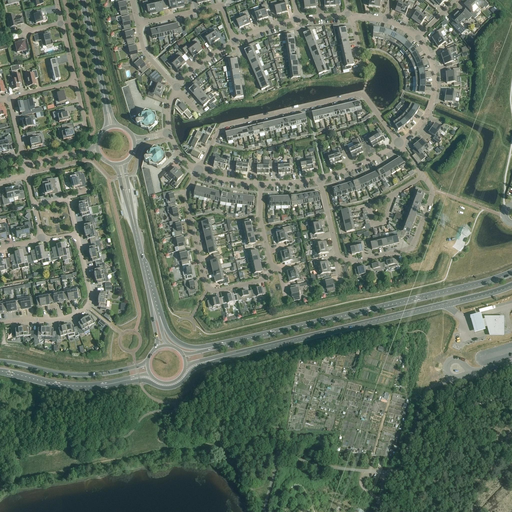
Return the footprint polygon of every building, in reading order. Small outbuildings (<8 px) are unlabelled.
[(121,16),(128,14),(127,10),(128,10),(126,2),(125,3),(124,0),(122,0),(117,1),(115,1),(117,8),(118,8),(119,12),(120,12),(121,16)] [(159,3),(154,4),(157,14),(163,12),(163,10),(167,9),(164,0),(159,0),(160,1),(159,3)] [(164,0),(167,9),(171,8),(172,10),(178,9),(176,0),(164,0)] [(176,0),(178,9),(185,7),(184,5),(188,4),(187,0),(176,0)] [(284,0),(285,2),(279,4),(282,14),(288,12),(287,12),(286,5),(289,5),(287,0),(284,0)] [(310,8),(309,0),(300,0),(301,2),(304,2),(305,9),(304,9),(310,8)] [(309,0),(310,8),(316,8),(316,7),(315,1),(318,0),(317,0),(309,0)] [(395,11),(400,13),(404,4),(399,2),(399,0),(396,0),(395,4),(398,5),(395,11)] [(479,0),(470,0),(470,1),(478,8),(480,6),(483,9),(485,7),(486,8),(489,5),(483,0),(480,0),(480,1),(479,0)] [(282,14),(279,4),(276,4),(276,1),(270,3),(272,9),(275,8),(276,15),(282,14)] [(468,13),(472,17),(474,19),(477,17),(476,16),(478,14),(475,11),(478,8),(470,1),(465,6),(470,11),(468,13)] [(157,14),(154,4),(150,5),(148,3),(147,2),(143,3),(145,14),(150,13),(150,15),(157,14)] [(404,4),(400,13),(406,16),(406,15),(408,9),(411,10),(413,4),(408,2),(407,5),(404,4)] [(262,9),(259,10),(263,19),(268,17),(266,11),(268,10),(266,3),(263,4),(263,5),(261,6),(262,9)] [(411,19),(416,22),(422,14),(420,12),(421,10),(417,6),(413,12),(416,13),(412,19),(411,19)] [(263,19),(259,10),(254,11),(253,9),(250,10),(252,16),(255,15),(257,21),(263,19)] [(460,10),(456,15),(463,22),(466,19),(468,21),(472,17),(468,13),(467,12),(465,14),(460,10)] [(33,12),(36,24),(47,22),(45,13),(42,14),(41,11),(33,12)] [(243,16),(240,17),(245,26),(250,24),(247,18),(250,17),(247,11),(242,13),(243,16)] [(422,14),(416,22),(421,26),(421,25),(425,20),(427,22),(431,17),(426,13),(425,16),(422,14)] [(123,26),(124,30),(124,31),(131,29),(130,25),(131,25),(129,17),(128,17),(128,14),(121,16),(121,17),(116,18),(117,22),(118,22),(122,21),(122,22),(121,22),(121,23),(121,24),(121,25),(121,26),(122,26),(122,27),(123,26)] [(463,22),(456,15),(451,19),(457,25),(454,28),(461,35),(464,32),(463,31),(465,29),(460,25),(463,22)] [(7,17),(9,28),(10,28),(10,30),(12,31),(14,30),(15,29),(15,27),(17,26),(17,25),(24,24),(22,17),(15,19),(14,16),(7,17)] [(245,26),(240,17),(235,19),(234,16),(231,18),(234,24),(237,22),(239,28),(239,29),(245,26)] [(178,24),(172,26),(174,35),(179,33),(180,35),(183,34),(181,28),(178,28),(178,25),(178,24)] [(347,34),(345,28),(346,28),(340,29),(339,25),(333,26),(334,31),(335,36),(336,36),(338,36),(347,34)] [(214,31),(209,34),(215,42),(220,39),(219,39),(216,33),(218,32),(215,27),(212,28),(214,31)] [(304,34),(306,39),(314,36),(312,31),(317,29),(317,27),(314,27),(313,27),(307,28),(309,32),(303,34),(304,34)] [(446,36),(443,31),(445,30),(443,28),(436,32),(438,35),(432,38),(435,43),(444,38),(446,36)] [(127,41),(128,45),(134,44),(133,39),(134,39),(133,32),(132,32),(131,29),(124,31),(124,30),(122,31),(124,37),(125,37),(126,41),(127,41)] [(373,38),(378,39),(380,29),(373,29),(373,32),(370,32),(371,36),(373,36),(373,38)] [(158,38),(156,30),(150,31),(151,31),(152,35),(149,35),(150,42),(153,41),(153,40),(158,38)] [(207,31),(199,36),(203,42),(206,39),(210,45),(215,42),(209,34),(207,31)] [(383,40),(388,42),(392,33),(386,31),(383,40)] [(39,34),(41,41),(42,46),(45,45),(46,47),(52,46),(50,36),(49,36),(48,32),(39,34)] [(285,38),(285,42),(294,40),(293,35),(294,35),(288,35),(287,32),(281,33),(282,39),(285,38)] [(388,42),(393,44),(398,36),(392,33),(388,42)] [(339,41),(348,39),(347,34),(338,36),(336,36),(336,39),(334,39),(335,42),(337,41),(339,41)] [(306,39),(308,44),(316,41),(314,36),(306,39)] [(393,44),(397,47),(403,39),(398,36),(393,44)] [(452,42),(450,39),(449,40),(446,36),(444,38),(435,43),(438,48),(444,44),(445,47),(452,42)] [(194,44),(191,46),(198,54),(202,51),(202,50),(198,45),(200,43),(196,38),(192,42),(194,44)] [(397,47),(401,50),(408,43),(403,39),(397,47)] [(15,44),(17,53),(22,52),(22,53),(23,54),(24,54),(24,55),(25,55),(26,56),(27,55),(27,54),(28,54),(28,53),(29,52),(29,51),(29,50),(26,40),(20,41),(21,43),(15,44)] [(308,44),(309,49),(318,46),(316,41),(308,44)] [(258,51),(254,43),(248,46),(250,48),(244,51),(245,51),(247,56),(255,52),(258,51)] [(401,50),(405,54),(412,48),(408,43),(401,50)] [(131,60),(132,60),(138,58),(137,54),(138,54),(136,46),(135,46),(134,44),(128,45),(128,48),(126,49),(127,52),(128,52),(129,56),(130,56),(131,60)] [(198,54),(191,46),(189,48),(188,46),(186,46),(182,49),(186,54),(189,52),(193,57),(193,58),(198,54)] [(309,49),(311,54),(320,51),(318,46),(309,49)] [(441,54),(443,60),(458,55),(455,56),(454,52),(456,52),(455,47),(447,50),(448,52),(441,54)] [(405,54),(408,58),(416,53),(412,48),(405,54)] [(311,54),(313,59),(322,56),(320,51),(311,54)] [(179,52),(173,57),(182,67),(186,63),(181,58),(183,56),(179,52)] [(247,56),(249,61),(257,57),(260,56),(259,54),(256,55),(255,52),(247,56)] [(408,58),(411,62),(419,58),(416,53),(408,58)] [(228,61),(229,67),(238,65),(237,60),(237,59),(231,60),(230,55),(225,58),(225,61),(228,61)] [(458,55),(443,60),(445,65),(451,63),(452,66),(458,64),(457,59),(458,56),(458,55)] [(251,66),(259,62),(258,59),(261,58),(260,56),(257,57),(249,61),(251,66)] [(313,59),(315,65),(324,61),(322,56),(313,59)] [(182,67),(173,57),(167,63),(171,68),(173,66),(177,71),(182,67)] [(138,58),(132,60),(132,62),(137,67),(136,68),(139,71),(140,71),(142,74),(148,69),(145,66),(146,66),(140,60),(138,58)] [(411,62),(413,67),(422,64),(419,58),(411,62)] [(50,61),(54,81),(57,80),(57,81),(59,80),(60,79),(56,60),(50,61)] [(344,62),(341,62),(343,71),(349,70),(348,67),(354,65),(352,60),(344,62)] [(315,65),(317,70),(326,66),(324,61),(315,65)] [(251,66),(253,71),(261,67),(259,62),(251,66)] [(413,67),(415,72),(424,70),(422,64),(413,67)] [(319,75),(330,71),(329,68),(327,69),(326,66),(317,70),(319,75)] [(253,71),(255,76),(264,72),(261,67),(253,71)] [(446,72),(446,78),(457,77),(456,72),(459,72),(459,69),(453,69),(453,72),(446,73),(446,72)] [(32,74),(26,75),(28,87),(36,85),(35,80),(35,79),(38,78),(36,71),(32,72),(32,74)] [(159,80),(161,78),(155,71),(155,72),(149,77),(152,81),(149,87),(154,89),(163,93),(165,87),(165,88),(159,85),(160,82),(159,82),(159,80)] [(255,76),(257,80),(266,77),(264,72),(255,76)] [(14,80),(10,81),(11,87),(12,87),(13,90),(19,89),(18,84),(21,83),(19,74),(13,76),(14,80)] [(257,80),(260,85),(268,82),(266,77),(257,80)] [(457,77),(446,78),(447,84),(454,83),(454,86),(460,86),(460,83),(457,83),(457,77)] [(193,94),(200,89),(203,86),(199,81),(198,82),(196,80),(191,84),(193,87),(189,90),(189,91),(189,90),(193,94)] [(268,82),(260,85),(262,90),(261,91),(266,89),(267,91),(273,88),(270,81),(268,82)] [(163,93),(154,89),(152,94),(149,93),(148,96),(153,98),(155,95),(161,98),(163,93)] [(193,94),(196,98),(203,93),(203,92),(200,89),(193,94)] [(459,99),(460,94),(460,91),(454,89),(453,92),(447,91),(446,91),(445,97),(456,98),(459,99)] [(196,98),(200,103),(207,97),(205,94),(207,92),(205,91),(203,92),(203,93),(196,98)] [(62,103),(65,102),(63,92),(57,94),(57,95),(56,95),(57,99),(58,99),(58,101),(55,102),(57,107),(63,106),(62,103)] [(216,101),(214,98),(211,93),(207,97),(200,103),(204,107),(203,107),(208,103),(210,106),(212,104),(216,101)] [(456,98),(445,97),(444,102),(445,102),(451,103),(451,106),(458,108),(459,102),(455,102),(456,98)] [(24,112),(25,116),(42,112),(41,108),(33,110),(32,104),(33,104),(32,99),(17,103),(20,113),(24,112)] [(186,116),(189,119),(193,116),(182,104),(181,104),(178,100),(177,101),(176,103),(175,104),(175,108),(181,116),(184,113),(186,115),(186,116)] [(354,103),(356,112),(357,116),(359,115),(359,114),(362,113),(360,102),(354,103)] [(411,104),(408,109),(416,114),(420,109),(411,104)] [(58,118),(59,123),(65,121),(65,122),(69,121),(70,120),(68,113),(65,114),(64,109),(58,110),(58,112),(52,113),(54,119),(58,118)] [(408,109),(405,113),(413,119),(416,114),(408,109)] [(138,118),(139,122),(139,121),(138,121),(137,122),(136,122),(136,123),(136,124),(136,125),(137,125),(137,126),(138,126),(139,126),(140,125),(141,128),(148,130),(149,132),(149,130),(149,129),(151,128),(152,129),(158,124),(155,114),(149,112),(148,114),(146,114),(145,113),(144,111),(144,113),(138,118)] [(405,113),(402,117),(408,124),(413,119),(405,113)] [(26,120),(22,122),(23,128),(33,126),(32,120),(34,119),(34,115),(26,117),(26,120)] [(402,117),(398,120),(403,128),(408,124),(402,117)] [(403,128),(398,120),(393,123),(390,125),(392,129),(395,127),(398,131),(403,128)] [(72,131),(74,130),(72,124),(61,126),(62,129),(58,130),(59,136),(62,135),(63,141),(67,139),(68,141),(74,139),(74,138),(72,131)] [(435,124),(432,128),(440,134),(442,132),(445,134),(448,129),(443,125),(441,128),(436,124),(435,124)] [(252,127),(247,128),(249,137),(249,140),(255,138),(254,136),(252,127)] [(198,141),(206,145),(213,130),(209,128),(206,132),(207,133),(205,135),(202,134),(198,141)] [(440,134),(432,128),(429,133),(434,137),(433,139),(439,144),(441,142),(440,141),(441,139),(438,137),(440,134)] [(378,133),(373,136),(378,145),(383,142),(380,136),(382,134),(379,129),(376,130),(378,133)] [(187,144),(194,148),(195,148),(198,141),(202,134),(198,131),(195,136),(196,136),(195,139),(191,137),(187,144)] [(28,141),(29,141),(31,148),(32,149),(38,148),(38,146),(42,145),(41,140),(43,140),(42,134),(33,136),(32,133),(26,134),(28,141)] [(5,141),(0,142),(3,154),(9,152),(8,151),(9,151),(7,145),(12,144),(10,136),(7,137),(7,138),(4,138),(5,141)] [(378,145),(373,136),(368,139),(366,136),(364,138),(367,143),(369,142),(373,148),(378,145)] [(354,146),(353,146),(358,155),(363,153),(360,146),(363,145),(360,138),(351,141),(354,146)] [(422,140),(418,143),(424,151),(426,149),(427,151),(428,151),(430,151),(433,148),(429,143),(426,145),(422,140),(423,140),(422,140)] [(424,151),(418,143),(413,147),(414,147),(418,152),(415,154),(421,161),(425,158),(422,153),(424,151)] [(358,155),(353,146),(348,148),(347,146),(344,147),(347,153),(349,151),(352,158),(358,155)] [(161,166),(166,161),(164,151),(157,149),(157,150),(154,151),(153,150),(153,148),(153,149),(147,155),(148,158),(147,158),(146,158),(145,159),(145,160),(145,161),(145,162),(146,162),(147,162),(148,162),(149,165),(157,167),(157,169),(158,169),(157,167),(158,165),(160,165),(161,166)] [(195,148),(194,148),(193,151),(187,148),(183,150),(186,154),(190,158),(191,155),(198,159),(202,152),(195,148)] [(342,162),(340,155),(343,154),(341,148),(338,149),(332,151),(333,154),(336,164),(342,162)] [(336,164),(333,154),(330,155),(329,152),(324,154),(326,160),(329,159),(331,165),(336,164)] [(213,167),(219,169),(221,159),(218,158),(219,155),(214,154),(212,160),(215,161),(213,167)] [(315,163),(314,156),(305,158),(306,161),(308,171),(314,170),(312,163),(315,163)] [(221,159),(219,169),(225,170),(226,163),(229,164),(231,158),(228,157),(227,160),(221,159)] [(400,158),(395,161),(400,169),(402,171),(404,170),(402,167),(405,166),(400,158)] [(236,172),(241,173),(243,163),(237,162),(237,159),(234,159),(234,165),(237,165),(236,172)] [(257,174),(263,175),(263,164),(260,164),(260,161),(257,161),(258,159),(254,159),(254,167),(257,167),(257,174)] [(308,171),(306,161),(300,162),(300,159),(297,160),(298,166),(301,165),(302,172),(308,171)] [(243,163),(241,173),(247,174),(248,167),(251,167),(252,161),(249,160),(249,163),(243,163)] [(289,163),(284,164),(284,174),(290,174),(290,167),(293,166),(292,160),(289,160),(289,163)] [(263,161),(263,164),(263,175),(269,175),(269,168),(272,168),(272,161),(263,161)] [(284,174),(284,164),(278,164),(278,161),(275,161),(275,168),(278,167),(278,174),(284,174)] [(395,161),(391,164),(396,172),(400,169),(395,161)] [(391,164),(386,167),(391,174),(396,172),(391,164)] [(386,167),(382,170),(387,177),(391,174),(386,167)] [(170,177),(172,179),(179,172),(175,168),(170,173),(168,171),(164,176),(168,179),(170,177)] [(382,170),(378,172),(381,180),(383,185),(386,183),(384,179),(387,177),(382,170)] [(74,176),(69,178),(70,182),(69,182),(70,188),(72,188),(79,187),(79,189),(83,188),(81,180),(85,179),(84,176),(81,176),(80,172),(74,174),(74,176)] [(184,176),(179,172),(172,179),(174,181),(171,185),(175,189),(181,183),(179,181),(183,176),(184,176)] [(378,172),(373,174),(376,182),(381,180),(378,172)] [(373,174),(368,176),(371,185),(376,182),(373,174)] [(368,176),(363,179),(366,187),(367,189),(370,188),(369,186),(371,185),(368,176)] [(42,189),(43,195),(44,195),(51,193),(52,195),(61,193),(59,184),(54,185),(52,179),(46,180),(47,183),(42,184),(43,188),(42,189)] [(363,179),(358,181),(362,189),(361,189),(363,192),(365,191),(364,188),(366,187),(363,179)] [(358,181),(353,183),(356,191),(361,189),(362,189),(358,181)] [(16,186),(11,187),(13,199),(18,197),(19,200),(25,199),(23,192),(19,193),(17,187),(16,186)] [(13,199),(11,187),(5,189),(5,190),(7,197),(2,198),(4,206),(10,205),(9,200),(13,199)] [(340,196),(338,187),(332,189),(335,198),(338,197),(339,200),(342,200),(340,196)] [(416,191),(414,196),(422,199),(425,194),(424,193),(424,194),(421,192),(422,190),(416,187),(415,190),(416,191)] [(163,194),(164,200),(166,199),(167,204),(168,203),(169,208),(170,207),(176,206),(175,202),(174,194),(173,194),(172,191),(163,194)] [(414,196),(412,201),(421,204),(422,199),(414,196)] [(91,208),(88,197),(87,198),(80,199),(81,203),(78,203),(79,206),(78,206),(79,211),(88,208),(91,208)] [(249,197),(248,206),(247,209),(249,209),(250,206),(253,207),(253,206),(256,206),(256,201),(254,201),(254,198),(249,197)] [(412,201),(410,206),(419,209),(421,204),(412,201)] [(179,216),(177,209),(176,209),(176,206),(170,207),(171,210),(167,211),(168,214),(169,214),(170,218),(171,218),(172,222),(179,221),(178,216),(179,216)] [(410,206),(408,211),(417,214),(419,209),(410,206)] [(84,217),(85,221),(92,219),(91,215),(89,215),(88,208),(79,211),(80,215),(81,215),(82,218),(84,217)] [(403,215),(406,216),(415,219),(417,214),(408,211),(407,214),(404,213),(403,215)] [(342,217),(344,222),(353,220),(352,217),(356,216),(355,214),(351,215),(342,217)] [(406,216),(405,221),(413,224),(415,219),(406,216)] [(202,222),(203,228),(212,226),(210,221),(213,220),(213,217),(205,219),(206,222),(202,223),(202,222)] [(83,229),(84,233),(95,230),(93,224),(95,223),(94,219),(92,219),(85,221),(86,225),(83,226),(84,228),(83,229)] [(242,224),(243,230),(252,228),(251,222),(250,222),(251,222),(247,223),(246,220),(240,222),(241,225),(242,224)] [(173,237),(175,237),(182,235),(181,231),(182,231),(180,223),(180,224),(179,221),(172,222),(173,228),(174,233),(172,233),(172,234),(172,236),(173,237)] [(311,227),(312,230),(322,228),(322,227),(323,227),(322,222),(314,224),(313,221),(305,223),(306,226),(308,226),(308,228),(311,227)] [(401,223),(400,225),(411,229),(413,224),(405,221),(403,224),(401,223)] [(25,226),(21,227),(23,237),(29,235),(28,230),(32,229),(30,222),(24,223),(25,226)] [(0,225),(0,240),(0,241),(7,240),(5,233),(9,232),(7,224),(0,225)] [(354,225),(345,227),(346,233),(347,233),(346,233),(355,231),(354,227),(358,226),(358,224),(354,225)] [(23,237),(21,227),(17,228),(17,225),(10,227),(12,233),(15,233),(17,238),(23,237)] [(400,231),(398,232),(403,239),(405,233),(409,235),(411,229),(400,225),(399,227),(402,228),(401,232),(400,231)] [(277,237),(278,238),(288,236),(287,233),(292,232),(290,227),(282,228),(283,231),(275,233),(276,237),(277,237)] [(322,228),(312,230),(313,234),(310,234),(311,240),(317,238),(316,235),(324,233),(323,229),(322,229),(322,228)] [(89,239),(90,243),(97,242),(99,241),(98,238),(98,237),(97,237),(95,230),(84,233),(85,237),(86,237),(87,240),(89,239)] [(393,232),(391,233),(393,245),(399,244),(399,243),(398,240),(403,239),(398,232),(396,234),(397,235),(394,236),(393,232)] [(176,252),(179,251),(186,250),(185,246),(186,246),(184,238),(183,238),(182,235),(175,237),(173,237),(175,244),(176,243),(177,247),(175,248),(176,252)] [(377,235),(375,236),(378,249),(383,248),(381,239),(378,239),(377,235)] [(288,236),(278,238),(278,240),(277,240),(278,244),(286,242),(286,245),(293,244),(291,238),(288,239),(288,236)] [(378,249),(375,236),(372,237),(373,241),(370,241),(370,240),(367,241),(368,247),(371,246),(372,250),(378,249)] [(255,238),(246,240),(247,246),(245,246),(245,249),(253,248),(252,245),(256,244),(255,238)] [(99,241),(97,242),(90,243),(91,247),(89,248),(89,251),(88,251),(89,255),(98,253),(101,253),(99,241)] [(315,245),(316,250),(326,248),(326,246),(327,246),(326,242),(318,244),(318,241),(310,243),(310,246),(315,245)] [(355,242),(355,245),(357,254),(363,252),(362,248),(365,248),(364,242),(360,242),(361,244),(358,244),(357,242),(355,242)] [(53,252),(50,253),(52,262),(55,261),(54,259),(59,258),(62,258),(63,258),(60,245),(56,246),(57,248),(52,249),(53,252)] [(63,245),(60,245),(63,258),(62,258),(63,261),(70,260),(69,258),(72,257),(70,248),(67,249),(68,250),(65,251),(63,245)] [(355,245),(350,246),(350,245),(347,246),(348,252),(351,251),(352,255),(357,254),(355,245)] [(217,247),(208,249),(209,255),(213,254),(214,257),(220,255),(219,252),(218,253),(217,247)] [(282,257),(282,258),(292,256),(291,253),(294,252),(293,247),(287,248),(288,251),(280,253),(281,257),(282,257)] [(32,256),(29,256),(30,264),(31,265),(34,265),(33,262),(38,261),(38,262),(41,261),(42,261),(39,248),(35,249),(36,251),(31,252),(32,256)] [(42,248),(39,248),(42,261),(41,261),(42,264),(51,263),(50,262),(52,262),(50,253),(49,253),(44,254),(42,248)] [(326,248),(316,250),(317,253),(314,254),(315,256),(313,256),(314,259),(322,258),(321,255),(329,253),(328,249),(327,249),(326,248)] [(249,253),(250,258),(259,256),(257,250),(257,251),(254,252),(253,249),(246,250),(246,253),(249,253)] [(186,250),(179,251),(180,254),(180,257),(179,258),(180,262),(181,262),(182,266),(189,264),(188,260),(189,260),(187,253),(186,253),(186,250)] [(22,252),(18,253),(21,268),(21,269),(28,267),(27,264),(30,264),(29,256),(26,257),(26,258),(23,258),(22,252)] [(21,268),(18,253),(15,254),(15,256),(10,257),(11,260),(8,261),(8,259),(7,259),(8,261),(9,266),(9,268),(12,267),(13,271),(19,269),(18,269),(21,268)] [(104,264),(101,253),(98,253),(89,255),(90,260),(91,260),(92,262),(95,262),(96,266),(102,264),(104,264)] [(1,255),(0,255),(0,270),(0,272),(7,270),(6,267),(9,266),(8,261),(7,259),(4,260),(5,261),(2,262),(1,255)] [(211,261),(212,267),(221,265),(219,260),(221,259),(220,256),(214,258),(215,261),(211,262),(211,261)] [(292,256),(282,258),(282,259),(281,259),(282,264),(290,262),(291,265),(300,262),(300,259),(296,259),(296,258),(293,259),(292,256)] [(400,266),(398,260),(394,260),(387,261),(387,262),(384,263),(385,268),(386,268),(387,270),(389,270),(389,269),(391,268),(392,269),(396,268),(396,267),(400,266)] [(317,265),(319,270),(329,268),(328,266),(329,266),(328,262),(321,264),(320,261),(314,262),(314,265),(317,265)] [(372,266),(369,266),(370,272),(373,271),(374,273),(377,272),(377,273),(382,271),(385,270),(385,268),(384,263),(380,264),(380,263),(372,265),(372,266)] [(107,275),(104,264),(102,264),(96,266),(96,270),(94,270),(94,273),(95,278),(103,276),(107,275)] [(288,276),(288,277),(298,275),(297,269),(300,269),(300,266),(293,267),(294,270),(286,272),(287,276),(288,276)] [(370,272),(369,266),(365,267),(357,268),(358,269),(355,270),(357,279),(363,277),(363,276),(367,275),(367,274),(371,273),(370,272)] [(185,277),(186,280),(186,281),(192,279),(192,275),(191,267),(183,269),(184,272),(183,272),(184,277),(185,277)] [(261,267),(252,269),(254,274),(252,274),(253,278),(259,276),(258,273),(262,272),(262,273),(261,267)] [(329,268),(319,270),(320,275),(317,276),(318,279),(324,278),(323,275),(331,273),(330,269),(329,269),(329,268)] [(298,275),(288,277),(289,278),(288,279),(289,283),(297,281),(297,284),(303,282),(303,279),(300,280),(298,275)] [(103,276),(95,278),(96,282),(97,285),(105,283),(103,276)] [(223,276),(214,278),(216,283),(220,282),(220,285),(229,283),(227,278),(224,279),(223,276)] [(326,290),(327,289),(328,294),(334,292),(334,288),(333,280),(332,280),(331,277),(322,279),(324,286),(325,285),(326,290)] [(186,281),(186,280),(184,281),(185,287),(186,287),(187,291),(188,291),(189,295),(196,294),(195,290),(196,289),(194,282),(193,282),(192,279),(186,281)] [(301,295),(300,291),(301,291),(299,285),(290,287),(291,290),(290,290),(292,297),(293,297),(294,301),(301,300),(300,296),(301,295)] [(255,290),(251,291),(253,298),(257,297),(257,298),(261,297),(261,296),(264,295),(267,294),(266,288),(263,288),(262,288),(255,289),(255,290)] [(63,290),(64,293),(65,301),(69,300),(70,301),(73,301),(71,291),(71,289),(63,290)] [(78,290),(71,291),(73,301),(76,300),(76,299),(80,298),(78,290)] [(240,294),(236,295),(238,302),(242,301),(243,303),(250,301),(250,300),(252,299),(252,298),(253,298),(251,291),(248,292),(248,291),(240,293),(240,294)] [(49,293),(50,295),(51,303),(55,303),(56,304),(59,303),(57,294),(57,292),(49,293)] [(64,293),(57,294),(59,303),(62,303),(62,302),(65,301),(64,293)] [(99,295),(98,300),(107,301),(108,294),(100,293),(99,295)] [(50,295),(43,297),(45,306),(48,306),(47,304),(51,303),(50,295)] [(226,297),(222,298),(223,305),(228,304),(228,305),(232,304),(232,303),(238,302),(236,295),(233,295),(226,296),(226,297)] [(31,297),(24,298),(26,310),(29,309),(29,308),(33,307),(31,297)] [(45,306),(43,297),(35,298),(37,306),(41,305),(41,307),(45,306)] [(16,299),(17,302),(19,310),(23,309),(23,310),(26,310),(24,298),(16,299)] [(223,305),(222,298),(219,299),(219,298),(211,300),(211,301),(207,302),(209,308),(213,307),(213,308),(217,307),(218,309),(221,308),(220,306),(223,305)] [(107,301),(98,300),(97,304),(98,304),(98,307),(100,308),(100,310),(106,311),(107,301)] [(10,301),(2,302),(4,312),(8,312),(9,313),(12,312),(10,303),(10,301)] [(17,302),(10,303),(12,312),(15,312),(15,310),(19,310),(17,302)] [(103,317),(111,323),(113,321),(110,319),(111,318),(105,314),(103,317)] [(490,336),(490,335),(490,333),(490,329),(492,329),(492,318),(485,318),(484,318),(484,320),(482,320),(481,317),(480,314),(470,317),(471,320),(472,325),(474,330),(475,333),(485,330),(485,328),(487,327),(489,333),(489,335),(490,336)] [(88,317),(84,319),(88,327),(95,324),(91,317),(88,318),(88,317)] [(490,335),(490,336),(503,336),(503,334),(503,333),(503,329),(503,318),(501,318),(497,318),(492,318),(492,329),(490,329),(490,333),(490,335)] [(79,326),(76,327),(79,335),(84,334),(90,330),(88,327),(84,319),(80,322),(78,324),(79,326)] [(69,326),(65,327),(67,335),(68,338),(75,337),(75,338),(80,337),(79,335),(76,327),(73,328),(72,326),(70,326),(69,326)] [(59,332),(55,332),(56,341),(61,340),(60,337),(67,335),(65,327),(61,328),(58,329),(59,332)] [(16,338),(23,337),(22,328),(17,328),(17,329),(15,330),(15,332),(12,333),(12,339),(16,339),(16,338)] [(30,339),(34,339),(34,332),(30,332),(29,328),(27,328),(26,328),(22,328),(23,337),(30,336),(30,339)] [(38,337),(45,337),(45,328),(41,328),(40,329),(38,329),(38,332),(34,332),(34,339),(38,338),(38,337)] [(45,337),(44,340),(52,341),(56,341),(55,332),(52,332),(52,330),(50,329),(45,328),(45,337)]
